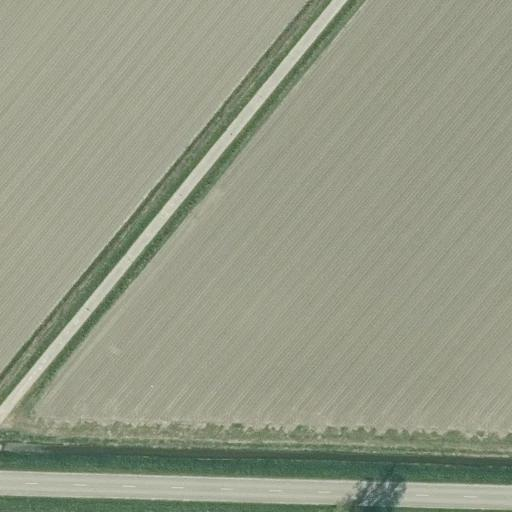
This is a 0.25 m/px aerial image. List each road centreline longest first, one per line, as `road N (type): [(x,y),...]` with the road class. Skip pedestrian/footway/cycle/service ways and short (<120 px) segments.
road 1 (unclassified): [(0,417),(345,0)]
road 2 (secondary): [(511,498),(0,485)]
